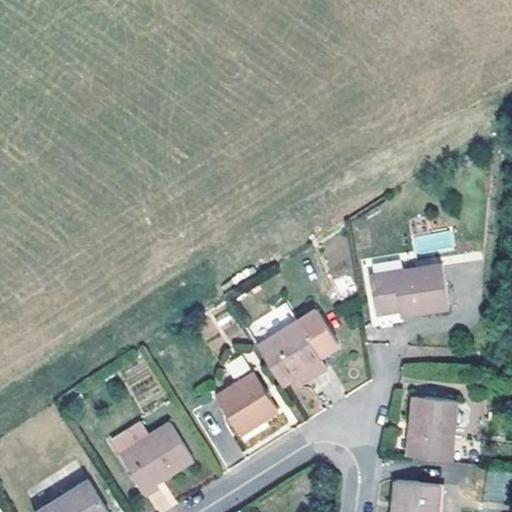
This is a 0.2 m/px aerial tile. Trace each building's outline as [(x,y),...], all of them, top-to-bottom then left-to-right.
[(377,311),(401,306),(402,313),(452,304),(444,262),(371,275),(377,311)] [(247,326),(284,383),(298,375),(323,359),(320,355),(340,343),(319,308),(299,320),(288,301),(247,326)] [(378,317),(402,313),(401,306),(377,311),(378,317)] [(232,377),(249,369),(242,356),(226,363),(232,377)] [(329,368),(323,359),(298,375),(303,384),(329,368)] [(256,371),(217,395),(242,433),(279,410),(256,371)] [(416,394),(411,454),(452,457),(458,398),(416,394)] [(172,422),(121,454),(146,493),(158,486),(156,481),(194,458),(172,422)] [(511,472),(487,470),(484,499),(509,502),(511,473),(511,472)] [(39,511),(37,511),(109,511),(89,479),(52,503),(39,511)] [(397,479),(394,511),(438,511),(440,493),(420,490),(420,481),(397,479)] [(441,482),(420,481),(420,490),(440,493),(441,482)] [(158,511),(161,511),(177,502),(165,483),(147,494),(158,511)] [(32,497),(39,511),(52,503),(44,490),(32,497)]
